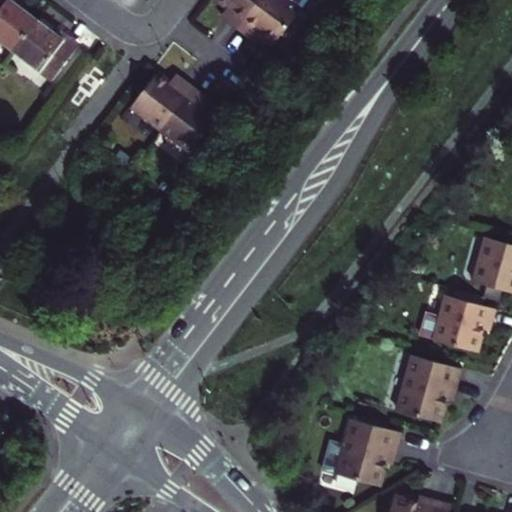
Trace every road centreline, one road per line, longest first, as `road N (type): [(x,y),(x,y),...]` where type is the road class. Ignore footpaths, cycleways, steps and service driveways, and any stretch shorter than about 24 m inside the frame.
road 1 (tertiary): [(391,76),(340,122),(129,397)]
road 2 (tertiary): [(161,416),(321,204),(391,76)]
road 3 (secondary): [(268,511),(203,445),(161,416)]
road 4 (secondary): [(129,397),(0,339)]
road 5 (secondary): [(0,368),(98,440)]
